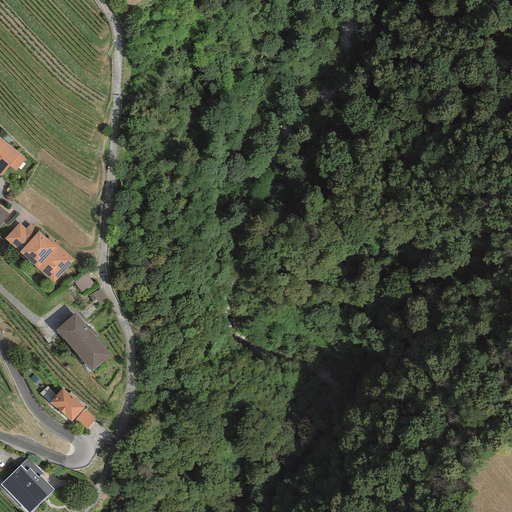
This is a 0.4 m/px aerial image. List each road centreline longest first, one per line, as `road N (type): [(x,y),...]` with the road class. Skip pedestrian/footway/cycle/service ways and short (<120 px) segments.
road 1 (residential): [(82,511),(118,438),(131,369),(103,273),(117,33),(100,0)]
road 2 (tertiary): [(0,437),(62,460),(82,454),(75,438),(32,407),(0,344)]
